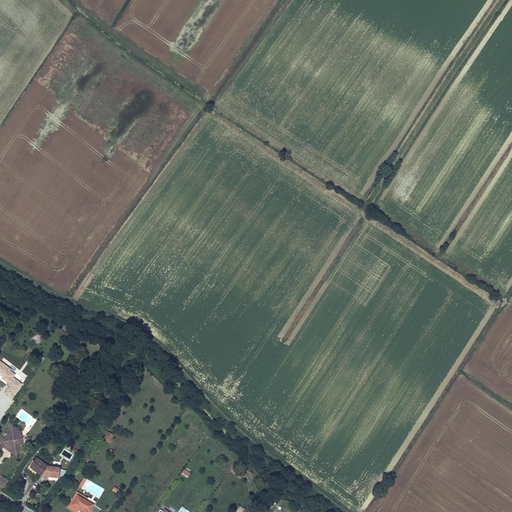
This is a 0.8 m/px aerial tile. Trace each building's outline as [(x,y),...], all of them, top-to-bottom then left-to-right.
[(7,384),(9,386),(4,393),(12,399),(23,384),(14,377),(16,374),(10,370),(11,369),(0,361),(0,374),(3,377),(2,379),(7,383),(7,384)] [(0,438),(0,445),(5,449),(8,449),(11,451),(11,453),(16,457),(23,448),(21,430),(11,423),(4,433),(6,435),(4,439),(1,437),(0,438)] [(108,431),(103,439),(110,443),(115,436),(108,431)] [(41,476),(48,465),(42,461),(39,459),(36,457),(29,467),(36,473),(41,476)] [(60,467),(48,465),(41,476),(58,478),(60,467)] [(36,473),(29,467),(28,466),(26,468),(35,475),(36,473)] [(0,486),(4,489),(9,481),(1,475),(0,476),(0,486)] [(74,511),(77,511),(78,511),(78,510),(73,506),(79,496),(86,500),(88,498),(76,491),(75,493),(77,494),(71,505),(69,504),(67,507),(74,511)] [(78,510),(78,511),(79,511),(89,511),(95,502),(88,498),(86,500),(79,496),(73,506),(78,510)]
